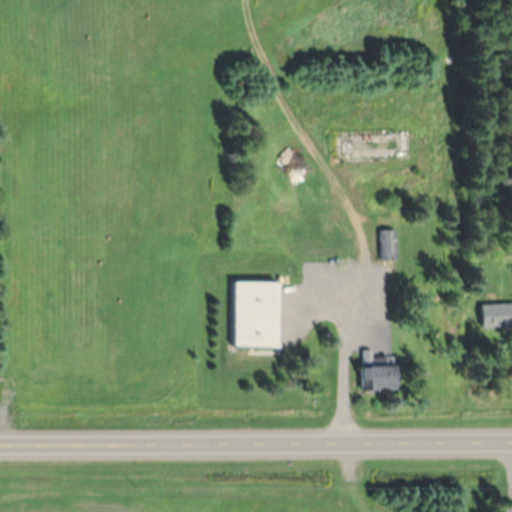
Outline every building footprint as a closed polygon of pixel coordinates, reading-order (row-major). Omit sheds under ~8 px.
[(406,161),(406,134),(339,135),(340,163),(406,161)] [(392,232),(375,232),(375,261),(392,261),(392,232)] [(353,262),(352,235),(276,237),(276,264),(353,262)] [(223,348),(267,349),(268,283),(224,283),(223,348)] [(511,327),(511,305),(475,305),(475,327),(511,327)] [(390,368),(351,368),(351,392),(390,392),(390,368)]
